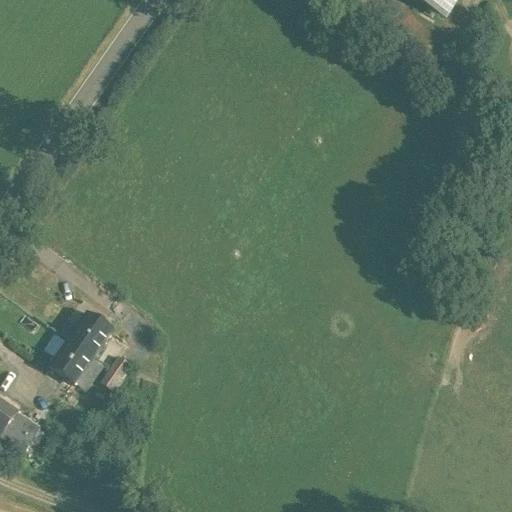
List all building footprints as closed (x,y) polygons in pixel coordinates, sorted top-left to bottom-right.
[(409,0),(440,18),(450,0),(409,0)] [(85,317),(47,371),(73,390),(115,330),(105,322),(101,329),(85,317)] [(116,361),(98,388),(112,397),(130,371),(116,361)] [(0,437),(16,415),(0,404),(0,437)] [(16,415),(0,437),(0,439),(22,455),(39,432),(16,415)]
